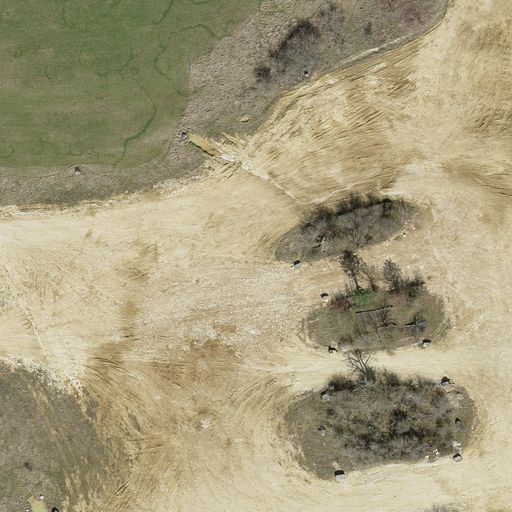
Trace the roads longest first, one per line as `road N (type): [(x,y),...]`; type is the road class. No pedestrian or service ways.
road 1 (track): [(511,248),(353,271),(194,327),(243,217),(502,12),(500,0)]
road 2 (track): [(0,346),(194,327),(223,511)]
road 3 (track): [(511,348),(206,399)]
road 4 (track): [(243,217),(0,230)]
road 5 (track): [(511,146),(282,187)]
road 6 (track): [(328,511),(511,479)]
